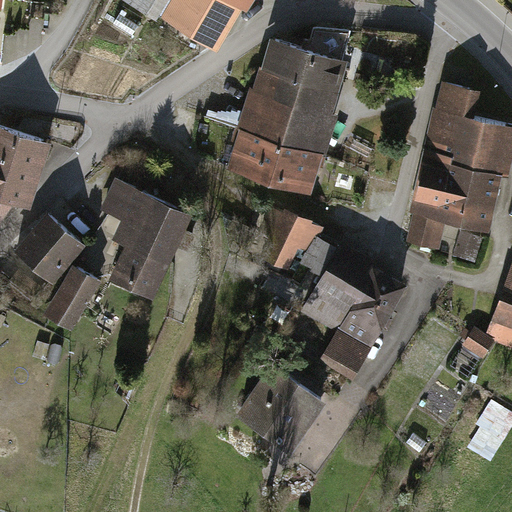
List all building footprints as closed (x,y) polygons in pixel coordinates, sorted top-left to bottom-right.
[(251,0),(130,0),(151,12),(155,6),(219,44),(241,7),(247,7),(251,0)] [(334,106),(348,53),(271,31),(239,121),(285,141),(325,150),(339,111),(334,106)] [(454,154),(504,165),(508,166),(511,149),(511,121),(474,113),(480,83),(441,75),(404,239),(442,248),(450,213),(441,211),(454,154)] [(51,137),(0,120),(0,212),(13,195),(30,201),(51,137)] [(285,141),(239,121),(235,125),(232,138),(235,140),(228,163),(275,177),(285,141)] [(325,150),(285,141),(275,177),(313,187),(325,150)] [(490,223),(504,165),(454,154),(441,211),(450,213),(490,223)] [(154,291),(192,208),(117,173),(102,205),(122,215),(113,235),(126,241),(112,271),(154,291)] [(285,205),(271,198),(256,228),(267,233),(257,254),(291,270),(302,248),(305,250),(316,227),(320,229),(323,221),(311,216),(313,213),(287,200),(285,205)] [(87,241),(48,206),(30,227),(69,261),(87,241)] [(53,279),(69,261),(30,227),(14,244),(53,279)] [(354,375),(409,277),(373,257),(375,254),(341,235),(338,239),(320,229),(316,227),(305,250),(298,259),(322,272),(301,310),(337,330),(322,357),(354,375)] [(485,234),(462,228),(456,253),(478,259),(485,234)] [(102,274),(74,259),(44,314),(73,329),(102,274)] [(511,263),(486,329),(476,323),(463,342),(484,356),(495,338),(511,344),(511,263)] [(40,282),(20,264),(7,278),(28,296),(40,282)] [(329,392),(273,356),(238,410),(274,434),(265,449),(284,461),(329,392)] [(492,460),(511,427),(511,408),(492,396),(477,422),(481,424),(468,445),(492,460)]
